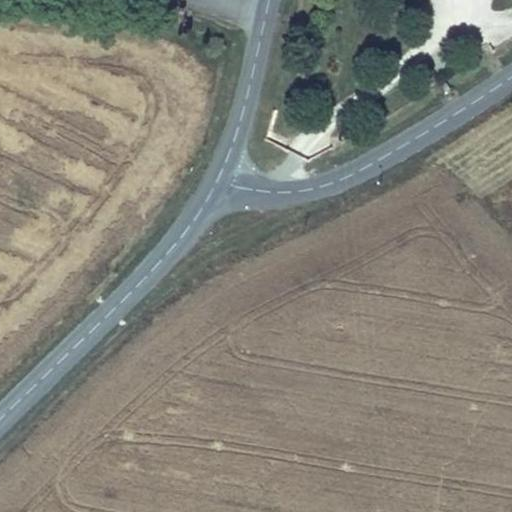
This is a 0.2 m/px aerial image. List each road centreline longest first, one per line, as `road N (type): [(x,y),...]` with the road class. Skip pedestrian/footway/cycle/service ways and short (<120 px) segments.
road 1 (tertiary): [(0,423),(124,300),(219,180)]
road 2 (tertiary): [(219,180),(277,190),(322,186),(359,173),(511,79)]
road 3 (tertiary): [(268,0),(219,180)]
